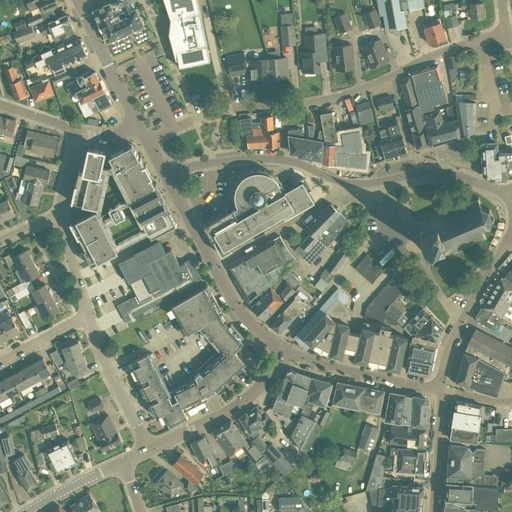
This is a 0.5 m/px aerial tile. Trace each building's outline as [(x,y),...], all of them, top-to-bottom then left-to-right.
[(24,0),(30,11),(34,10),(41,6),(44,12),(58,6),(55,0),(24,0)] [(110,2),(92,10),(107,44),(135,31),(136,32),(141,30),(141,29),(145,27),(136,7),(135,8),(132,2),(135,0),(116,0),(117,0),(110,3),(110,2)] [(197,0),(164,0),(171,20),(172,26),(169,26),(169,33),(176,60),(178,60),(179,67),(210,60),(197,0)] [(407,27),(404,11),(424,8),(422,0),(377,0),(380,16),(383,15),(386,30),(407,27)] [(470,4),(470,1),(460,2),(461,9),(470,8),(471,19),(484,18),(482,3),(470,4)] [(369,29),(381,24),(375,9),(363,14),(369,29)] [(339,33),(352,28),(346,12),(333,17),(339,33)] [(40,13),(26,19),(29,26),(43,20),(40,13)] [(293,25),(292,14),(280,15),(281,26),(282,46),(296,45),(294,25),(293,25)] [(74,32),(70,23),(71,20),(69,15),(66,15),(48,23),(48,24),(40,27),(44,35),(52,31),(56,40),(74,32)] [(456,15),(445,18),(448,28),(459,25),(456,15)] [(429,43),(445,38),(439,18),(423,23),(424,28),(429,43)] [(31,26),(13,32),(17,43),(35,36),(31,26)] [(303,72),(320,71),(319,56),(327,55),(325,33),(304,34),(305,53),(302,53),(303,72)] [(87,56),(80,39),(64,46),(63,43),(59,45),(60,48),(58,48),(57,46),(23,61),(30,78),(26,80),(28,85),(55,76),(73,68),(70,63),(87,56)] [(371,68),(389,61),(380,39),(362,46),(371,68)] [(336,70),(354,69),(351,45),(333,47),(336,70)] [(269,79),(268,59),(249,61),(246,62),(244,53),(224,56),(228,76),(252,71),(253,80),(269,79)] [(449,69),(457,68),(456,56),(448,57),(449,69)] [(14,68),(21,65),(19,58),(11,61),(14,68)] [(268,59),(269,79),(288,78),(286,58),(268,59)] [(9,68),(7,62),(2,64),(10,84),(15,99),(26,95),(21,80),(18,81),(13,67),(9,68)] [(421,115),(434,111),(433,105),(447,101),(437,66),(410,73),(411,76),(403,78),(401,85),(407,105),(418,102),(419,105),(418,105),(421,115)] [(55,83),(77,74),(75,68),(52,78),(55,83)] [(81,102),(105,91),(95,71),(90,73),(88,71),(75,77),(76,80),(66,85),(71,95),(76,92),(81,102)] [(48,81),(47,79),(43,81),(44,83),(31,88),(35,100),(53,94),(48,81)] [(223,100),(233,98),(230,88),(221,91),(223,100)] [(105,91),(81,102),(79,103),(85,116),(98,110),(99,112),(112,105),(109,99),(105,91)] [(457,119),(460,136),(474,132),(476,96),(463,95),(462,102),(455,101),(458,118),(457,119)] [(380,111),(393,107),(390,96),(377,99),(380,111)] [(358,116),(372,113),(369,102),(355,105),(358,116)] [(429,144),(421,115),(418,105),(406,108),(413,132),(412,132),(417,148),(429,144)] [(448,117),(456,116),(455,105),(446,107),(448,117)] [(460,136),(457,119),(446,122),(445,120),(443,121),(440,110),(434,111),(421,115),(429,144),(460,136)] [(320,114),(323,133),(325,142),(334,141),(337,138),(332,112),(320,114)] [(0,134),(11,137),(11,135),(15,121),(0,116),(0,134)] [(273,131),(272,116),(261,116),(262,128),(253,129),(251,118),(239,119),(242,136),(247,136),(247,148),(279,146),(279,131),(273,131)] [(392,137),(397,157),(407,154),(401,135),(397,120),(384,124),(385,128),(386,128),(389,138),(392,137)] [(381,143),(375,145),(379,159),(385,157),(386,160),(397,157),(392,137),(389,138),(386,128),(385,128),(379,130),(381,140),(381,143)] [(308,157),(311,140),(303,139),(302,129),(289,131),(290,136),(289,136),(291,152),(300,154),(299,156),(308,157)] [(323,145),(322,162),(322,163),(352,166),(352,162),(357,163),(357,166),(365,167),(366,154),(361,154),(362,145),(359,130),(341,133),(343,145),(339,144),(323,145)] [(53,157),(57,140),(42,137),(43,135),(28,131),(24,146),(19,144),(14,164),(24,167),(26,158),(22,157),(25,146),(31,147),(30,151),(53,157)] [(322,142),(325,142),(323,133),(318,134),(316,141),(311,140),(308,157),(308,158),(307,160),(322,162),(323,145),(321,145),(322,142)] [(496,143),(481,144),(483,175),(490,180),(505,179),(505,177),(511,176),(511,152),(497,153),(496,143)] [(119,247),(118,245),(107,224),(101,212),(110,170),(113,170),(128,200),(132,208),(141,225),(144,224),(146,229),(147,230),(150,235),(151,238),(176,226),(177,226),(170,212),(171,212),(156,183),(154,184),(151,178),(152,177),(145,165),(144,166),(140,158),(139,158),(132,144),(131,144),(131,145),(125,148),(124,144),(113,150),(94,145),(93,149),(88,148),(83,172),(79,171),(76,186),(75,186),(71,202),(76,203),(75,209),(80,219),(71,223),(70,223),(78,238),(79,238),(85,250),(83,250),(91,265),(92,265),(117,252),(118,252),(116,248),(119,247)] [(10,171),(14,157),(6,155),(2,167),(1,166),(4,176),(8,175),(9,171),(10,171)] [(42,184),(46,185),(49,171),(27,165),(23,179),(42,184)] [(283,192),(279,185),(282,183),(279,180),(277,177),(274,174),(270,172),(267,171),(263,170),(259,170),(255,170),(250,171),(248,172),(246,173),(245,173),(243,175),(241,176),(240,177),(239,179),(238,180),(236,182),(235,184),(235,186),(234,187),(233,189),(233,191),(233,192),(233,194),(232,196),(233,196),(232,198),(232,200),(232,201),(232,203),(231,204),(226,213),(225,214),(224,215),(223,216),(220,218),(220,217),(204,226),(213,242),(214,242),(222,256),(255,236),(256,236),(315,202),(308,191),(312,189),(305,179),(297,184),(283,192)] [(9,190),(17,186),(12,176),(10,176),(4,178),(9,190)] [(37,205),(42,184),(23,179),(23,180),(27,181),(22,201),(37,205)] [(433,259),(485,238),(482,230),(488,227),(492,219),(488,211),(481,208),(477,198),(418,223),(420,229),(419,231),(420,234),(419,234),(427,253),(430,251),(433,259)] [(0,202),(0,211),(4,220),(15,215),(8,199),(0,202)] [(126,215),(119,202),(108,207),(115,221),(126,215)] [(309,264),(326,247),(338,234),(335,232),(347,220),(330,203),(305,228),(311,234),(295,250),(309,264)] [(249,304),(298,261),(288,250),(280,236),(275,238),(226,267),(228,269),(228,268),(232,275),(235,281),(236,280),(249,303),(248,303),(249,304)] [(163,252),(158,242),(118,262),(129,282),(130,282),(136,295),(116,305),(125,321),(202,279),(193,264),(191,265),(189,261),(190,257),(181,254),(176,257),(171,248),(163,252)] [(18,269),(33,262),(27,250),(14,256),(12,253),(4,257),(8,265),(16,261),(17,263),(15,264),(18,269)] [(334,274),(348,255),(341,250),(327,270),(334,274)] [(392,252),(383,260),(387,264),(396,256),(392,252)] [(371,261),(367,254),(354,268),(360,273),(371,261)] [(0,279),(8,275),(0,259),(0,279)] [(511,261),(511,260),(501,273),(505,275),(505,276),(511,281),(511,261)] [(375,268),(371,261),(360,273),(366,278),(375,268)] [(14,294),(32,284),(29,279),(40,273),(33,262),(18,269),(15,271),(21,283),(6,291),(9,297),(14,294)] [(375,268),(366,278),(371,284),(381,272),(381,271),(377,271),(375,269),(375,268)] [(294,290),(299,285),(301,283),(290,271),(283,277),(289,283),(288,284),(294,290)] [(405,287),(400,279),(400,275),(394,276),(391,280),(402,290),(405,287)] [(324,277),(318,284),(326,291),(332,284),(324,277)] [(500,278),(483,307),(481,308),(476,315),(478,321),(491,329),(493,325),(498,328),(504,318),(502,317),(511,300),(511,283),(503,278),(502,279),(500,278)] [(310,294),(315,287),(305,279),(300,285),(310,294)] [(386,286),(397,296),(402,290),(391,280),(386,286)] [(39,303),(52,296),(45,284),(35,289),(32,284),(14,294),(17,300),(32,292),(39,303)] [(280,294),(286,301),(295,291),(294,290),(288,284),(280,294)] [(313,297),(299,285),(294,290),(295,291),(296,292),(289,302),(269,324),(280,333),(313,297)] [(386,286),(381,291),(392,301),(397,296),(386,286)] [(172,402),(148,353),(135,360),(138,366),(130,370),(135,379),(137,378),(138,381),(145,378),(147,383),(139,387),(144,396),(145,396),(147,399),(154,396),(156,401),(148,405),(153,414),(154,413),(156,417),(162,414),(169,427),(188,418),(184,411),(185,410),(188,409),(195,406),(208,399),(206,395),(216,390),(216,391),(246,364),(235,351),(243,343),(225,322),(204,287),(171,307),(187,334),(198,328),(218,351),(197,369),(200,372),(195,376),(196,379),(173,391),(178,399),(172,402)] [(264,320),(283,301),(271,288),(251,307),(264,320)] [(376,297),(387,307),(392,301),(381,291),(376,296),(376,297)] [(343,351),(356,354),(355,360),(399,370),(406,337),(394,335),(389,334),(391,328),(363,322),(361,333),(348,331),(349,324),(346,324),(347,319),(350,320),(352,311),(344,304),(349,298),(343,293),(342,294),(334,294),(332,294),(318,309),(320,311),(300,333),(300,341),(308,348),(311,344),(320,352),(342,357),(343,351)] [(52,296),(39,303),(45,315),(58,308),(52,296)] [(371,302),(382,312),(384,311),(383,311),(387,307),(376,297),(371,302)] [(371,302),(367,307),(378,317),(382,312),(371,302)] [(391,304),(385,312),(398,321),(412,336),(413,335),(437,340),(443,328),(423,308),(411,320),(402,313),(403,312),(391,304)] [(377,321),(378,317),(367,307),(364,318),(366,318),(377,321)] [(26,328),(32,325),(24,311),(18,314),(26,328)] [(378,321),(397,325),(398,321),(385,312),(384,311),(383,312),(379,317),(378,321)] [(1,322),(9,337),(20,331),(12,317),(1,322)] [(0,342),(9,337),(1,322),(0,322),(0,342)] [(511,347),(476,328),(468,343),(469,344),(464,352),(463,353),(459,351),(451,379),(456,381),(474,388),(474,389),(497,396),(504,371),(511,375),(511,347)] [(437,341),(437,340),(413,335),(412,336),(413,337),(409,355),(408,355),(405,370),(427,374),(430,372),(433,360),(435,348),(437,341)] [(67,361),(83,355),(78,342),(62,347),(67,361)] [(56,365),(63,362),(56,351),(50,354),(56,365)] [(83,355),(67,361),(71,374),(87,369),(83,355)] [(33,364),(41,379),(51,373),(43,358),(33,364)] [(30,384),(41,379),(33,364),(22,370),(30,384)] [(22,370),(12,375),(20,390),(23,395),(33,390),(30,385),(30,384),(22,370)] [(307,390),(311,377),(291,370),(286,372),(278,397),(274,395),(271,404),(274,406),(272,411),(280,413),(278,418),(286,420),(283,424),(284,426),(291,430),(295,421),(289,418),(295,402),(303,405),(307,394),(306,394),(308,390),(307,390)] [(9,396),(20,390),(12,375),(1,381),(9,396)] [(302,451),(316,423),(317,422),(316,422),(307,417),(313,406),(316,407),(317,403),(324,405),(332,384),(311,377),(307,390),(308,390),(306,394),(307,394),(310,395),(307,401),(308,401),(307,403),(305,403),(300,412),(295,421),(291,430),(289,433),(302,451)] [(70,390),(80,384),(76,378),(66,383),(70,390)] [(0,401),(9,396),(1,381),(0,381),(0,401)] [(62,381),(57,384),(59,386),(61,391),(66,388),(62,381)] [(356,407),(361,387),(338,382),(333,402),(345,405),(344,410),(353,412),(354,406),(356,407)] [(48,392),(50,397),(61,391),(59,386),(48,392)] [(361,387),(356,407),(364,408),(364,409),(379,413),(384,391),(361,387)] [(401,423),(402,423),(407,395),(406,395),(406,394),(389,391),(384,421),(401,424),(401,423)] [(40,402),(50,397),(48,392),(37,398),(40,402)] [(407,395),(402,423),(426,427),(428,402),(426,402),(424,400),(425,398),(407,395)] [(29,408),(40,402),(37,398),(27,403),(29,408)] [(92,412),(104,407),(100,398),(88,403),(92,412)] [(476,442),(476,441),(485,441),(487,427),(478,425),(482,405),(455,400),(452,421),(449,438),(476,442)] [(19,414),(29,408),(27,403),(16,409),(19,414)] [(259,410),(257,406),(240,418),(251,433),(271,420),(265,411),(264,412),(261,409),(259,410)] [(8,419),(19,414),(16,409),(6,414),(8,419)] [(330,412),(323,409),(316,422),(317,422),(323,425),(330,412)] [(0,423),(8,419),(6,414),(0,417),(0,423)] [(116,433),(108,415),(91,423),(99,442),(103,450),(121,442),(117,433),(116,433)] [(250,448),(235,428),(231,420),(212,430),(216,437),(229,455),(241,446),(253,462),(262,455),(254,445),(250,448)] [(55,423),(48,425),(52,436),(59,434),(55,423)] [(322,426),(316,424),(312,432),(317,435),(322,426)] [(370,451),(378,428),(366,424),(358,446),(370,451)] [(42,428),(30,431),(35,444),(42,442),(41,439),(45,438),(52,436),(48,425),(42,427),(42,428)] [(426,447),(426,428),(409,427),(392,425),(390,443),(426,447)] [(489,441),(511,440),(511,430),(509,430),(509,429),(496,429),(496,435),(489,435),(489,441)] [(15,454),(10,433),(0,435),(0,436),(5,456),(15,454)] [(262,452),(268,446),(258,435),(251,441),(261,453),(262,452)] [(208,446),(204,437),(191,443),(199,459),(207,455),(213,467),(218,464),(213,453),(214,452),(211,445),(208,446)] [(59,449),(68,467),(78,462),(79,462),(68,439),(56,445),(59,449)] [(308,441),(305,446),(310,449),(313,443),(308,441)] [(272,443),(262,452),(283,475),(293,466),(272,443)] [(56,473),(68,467),(59,449),(56,445),(45,451),(56,473)] [(472,452),(468,448),(459,448),(459,446),(449,445),(444,511),(482,511),(483,508),(497,509),(499,487),(483,486),(484,475),(486,449),(476,449),(472,452)] [(352,465),(356,452),(340,447),(334,467),(348,471),(350,464),(352,465)] [(425,474),(426,451),(398,449),(396,471),(415,473),(414,478),(424,478),(424,474),(425,474)] [(389,485),(404,485),(404,479),(389,478),(383,476),(389,456),(377,453),(365,491),(369,490),(389,485)] [(203,474),(181,454),(178,457),(176,455),(172,460),(174,462),(172,464),(195,484),(203,474)] [(24,455),(12,461),(19,474),(17,475),(26,489),(31,486),(33,488),(37,486),(36,483),(37,483),(29,468),(31,467),(24,455)] [(185,486),(167,470),(155,484),(164,491),(163,493),(169,498),(180,486),(191,495),(197,488),(189,481),(185,486)] [(0,499),(2,503),(10,499),(0,481),(0,499)] [(420,511),(423,487),(404,485),(389,485),(369,490),(373,511),(420,511)] [(75,511),(100,511),(89,494),(71,506),(75,511)] [(296,511),(305,503),(299,497),(299,496),(278,497),(279,511),(296,511)] [(172,511),(180,510),(178,503),(166,507),(167,511),(172,511)] [(296,511),(312,511),(305,503),(296,511)]
